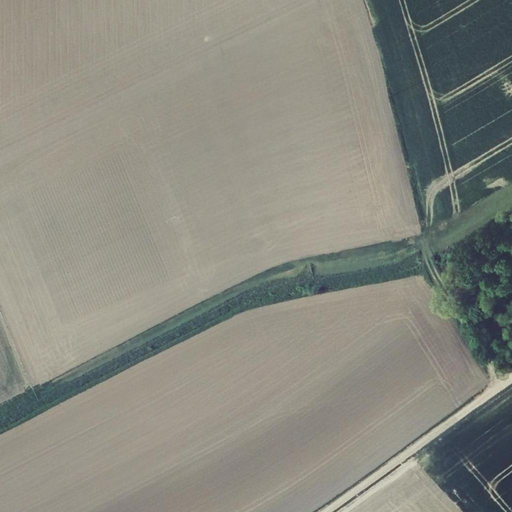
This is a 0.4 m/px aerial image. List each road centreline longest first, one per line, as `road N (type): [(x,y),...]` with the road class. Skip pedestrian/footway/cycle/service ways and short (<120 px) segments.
road 1 (unclassified): [(511,378),(325,511)]
road 2 (track): [(502,385),(424,254),(420,221)]
